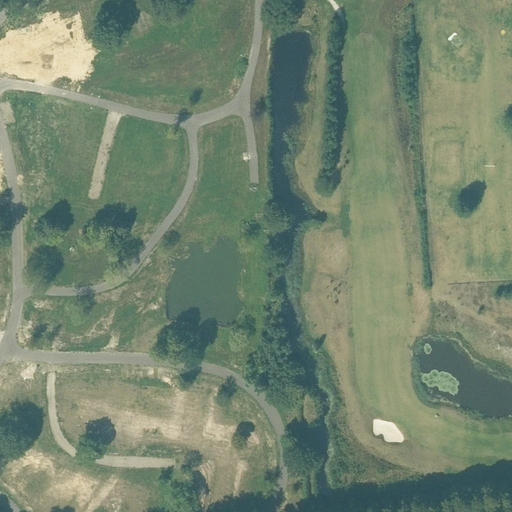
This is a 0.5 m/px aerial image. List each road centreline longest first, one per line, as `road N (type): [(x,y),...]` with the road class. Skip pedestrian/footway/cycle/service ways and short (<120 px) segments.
road 1 (residential): [(4,349),(195,363),(240,379),(279,426),(284,465),(273,511)]
road 2 (residential): [(190,123),(188,187),(119,278),(89,292),(20,292)]
road 3 (residential): [(190,123),(0,84)]
road 4 (residential): [(20,292),(12,178),(0,134)]
